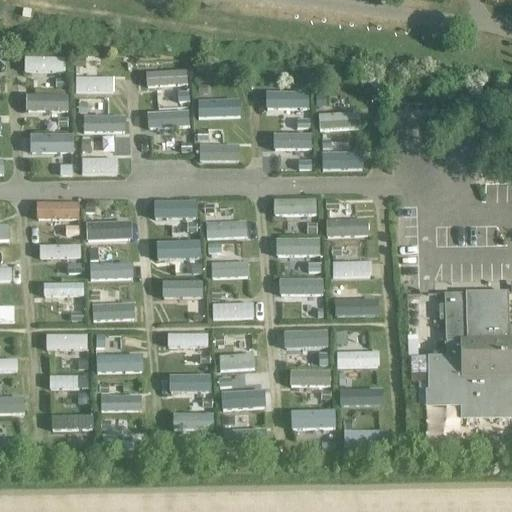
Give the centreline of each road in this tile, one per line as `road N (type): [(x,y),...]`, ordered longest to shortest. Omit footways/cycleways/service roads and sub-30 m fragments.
road 1 (track): [(33,443),(8,65)]
road 2 (track): [(156,440),(130,77)]
road 3 (track): [(271,434),(250,95)]
road 4 (track): [(397,437),(380,188)]
